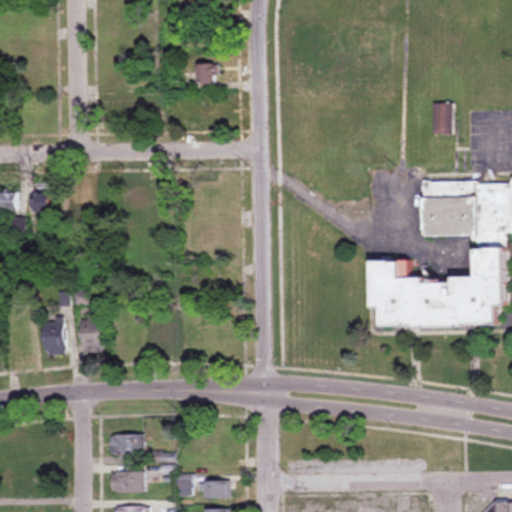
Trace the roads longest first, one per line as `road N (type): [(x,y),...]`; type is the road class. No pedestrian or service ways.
road 1 (residential): [(267,511),(262,0)]
road 2 (tertiary): [(266,392),(83,392),(0,401)]
road 3 (residential): [(262,152),(0,157)]
road 4 (tertiary): [(266,392),(295,405),(511,434)]
road 5 (tertiary): [(511,413),(310,386),(266,392)]
road 6 (residential): [(511,480),(267,483)]
road 7 (residential): [(87,155),(88,0)]
road 8 (residential): [(86,511),(83,392)]
